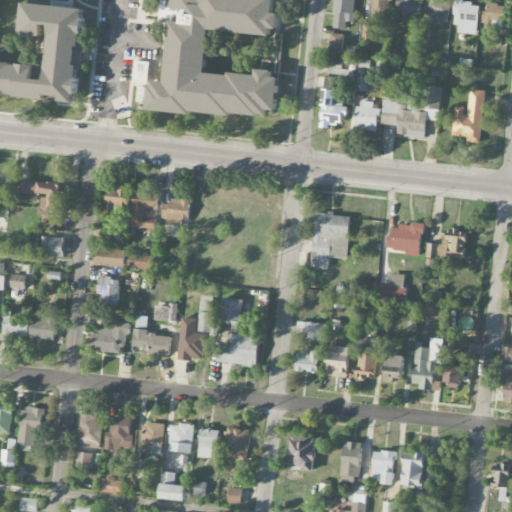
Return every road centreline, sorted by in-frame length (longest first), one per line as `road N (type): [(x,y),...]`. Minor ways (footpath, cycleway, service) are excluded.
road 1 (residential): [(264,511),(320,0)]
road 2 (residential): [(511,428),(0,373)]
road 3 (tertiary): [(511,188),(0,133)]
road 4 (residential): [(471,511),(511,133)]
road 5 (residential): [(55,511),(95,143)]
